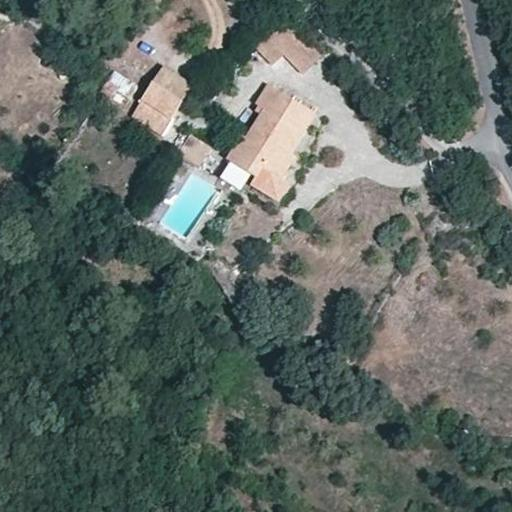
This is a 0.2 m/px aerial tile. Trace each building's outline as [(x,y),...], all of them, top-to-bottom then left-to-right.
[(323,58),(284,16),(266,36),(285,57),(287,58),(304,77),(323,58)] [(285,57),(266,36),(255,47),(276,70),(287,58),(285,57)] [(196,86),(166,67),(156,82),(186,102),(196,86)] [(137,89),(113,72),(100,96),(115,104),(120,95),(129,101),(137,89)] [(163,140),(186,102),(156,82),(132,119),(163,140)] [(291,154),(315,114),(270,86),(258,106),(260,108),(258,113),(264,117),(250,140),(245,137),(230,162),(257,178),(252,187),(282,206),(293,188),(281,180),(296,157),(291,154)] [(196,138),(183,159),(205,172),(218,151),(196,138)] [(334,324),(296,296),(277,322),(314,350),(334,324)]
